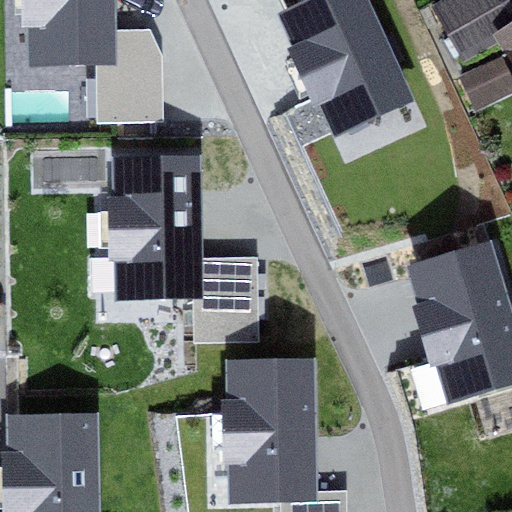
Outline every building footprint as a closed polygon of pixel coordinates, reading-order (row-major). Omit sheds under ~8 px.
[(148,33),(107,34),(106,0),(26,0),(27,23),(37,22),(37,60),(99,59),(100,122),(161,121),(159,58),(148,33)] [(341,134),(405,104),(356,0),(332,0),(289,20),(303,51),(294,56),(318,106),(327,102),(341,134)] [(445,0),(435,6),(467,61),(511,34),(511,10),(506,0),(445,0)] [(252,261),(194,262),(192,167),(122,168),(123,206),(113,206),(114,256),(124,256),(124,293),(193,292),(194,342),(254,341),(252,261)] [(454,394),(511,376),(511,344),(485,255),(418,275),(429,311),(419,313),(434,361),(443,358),(454,394)] [(344,511),(344,494),(308,495),(306,370),(236,371),(237,409),(227,409),(228,459),(238,459),(238,496),(282,495),(282,511),(344,511)] [(7,461),(8,511),(88,511),(87,425),(17,427),(17,461),(7,461)]
